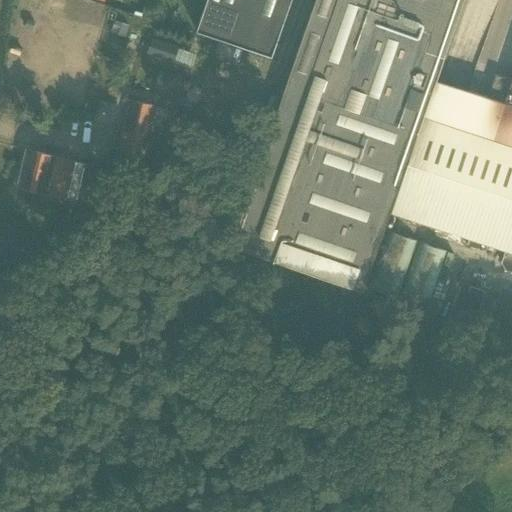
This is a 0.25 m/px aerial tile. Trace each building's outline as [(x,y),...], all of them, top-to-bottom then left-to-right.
[(207,0),(196,31),(272,57),(291,0),(207,0)] [(316,0),(276,114),(407,160),(435,80),(437,81),(444,57),(463,0),(316,0)] [(35,22),(27,19),(24,27),(32,30),(35,22)] [(128,25),(115,21),(111,32),(124,37),(128,25)] [(146,53),(173,62),(178,48),(151,39),(146,53)] [(23,48),(13,44),(10,53),(20,56),(23,48)] [(511,83),(506,103),(437,81),(435,80),(407,160),(511,196),(511,83)] [(157,106),(129,99),(114,168),(141,173),(154,119),(157,107),(157,106)] [(165,122),(168,110),(157,107),(154,119),(165,122)] [(389,212),(407,160),(276,114),(230,245),(363,292),(390,213),(389,212)] [(19,185),(62,196),(76,199),(84,164),(70,161),(27,150),(19,185)] [(389,212),(390,213),(505,251),(502,262),(505,270),(511,272),(511,196),(407,160),(389,212)] [(148,176),(151,169),(144,166),(141,173),(148,176)] [(447,253),(390,233),(370,290),(428,310),(447,253)] [(447,252),(447,253),(443,265),(449,267),(454,254),(447,252)] [(439,280),(444,281),(448,268),(443,266),(439,280)]
